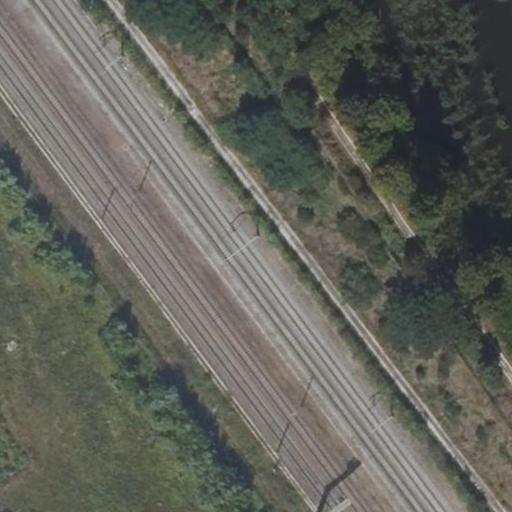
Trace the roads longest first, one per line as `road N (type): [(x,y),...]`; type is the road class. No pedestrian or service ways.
road 1 (track): [(288,511),(0,122)]
road 2 (track): [(259,0),(296,66),(511,354)]
